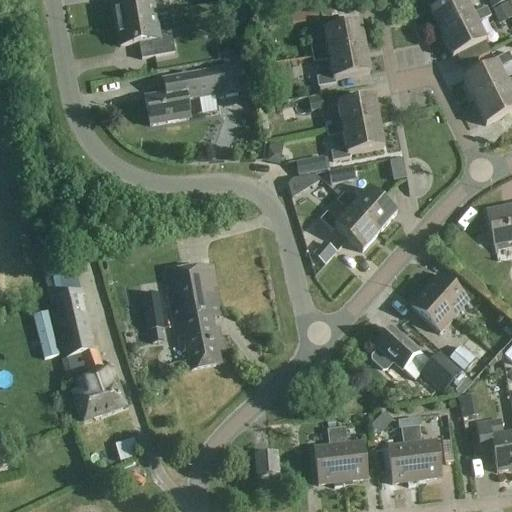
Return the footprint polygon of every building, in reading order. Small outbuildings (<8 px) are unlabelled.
[(125,0),(111,2),(115,26),(154,19),(151,0),(125,0)] [(428,16),(439,39),(473,23),(471,19),(465,5),(474,0),(459,0),(460,0),(428,16)] [(506,4),(504,0),(485,0),(491,11),(506,4)] [(511,13),(507,5),(491,14),(498,27),(511,18),(511,13)] [(321,21),(331,19),(329,9),(319,11),(321,21)] [(229,30),(246,27),(243,11),(226,15),(229,30)] [(473,23),(439,39),(451,62),(484,46),(475,28),(489,21),(485,12),(471,19),(473,23)] [(311,16),(303,17),(305,27),(313,26),(311,16)] [(141,62),(174,57),(171,40),(159,43),(154,19),(115,26),(119,50),(138,46),(141,62)] [(322,34),(325,48),(310,51),(313,66),(328,64),(327,59),(364,53),(359,27),(322,34)] [(327,59),(328,64),(331,79),(315,81),(317,91),(334,88),(334,84),(369,78),(364,53),(327,59)] [(494,68),(461,84),(472,107),(507,90),(505,86),(498,73),(511,65),(508,57),(492,65),(494,68)] [(186,103),(200,101),(217,98),(212,73),(196,76),(162,82),(165,97),(144,100),(149,129),(189,122),(186,103)] [(507,90),(472,107),(484,130),(511,116),(511,100),(509,95),(511,93),(511,82),(505,86),(507,90)] [(224,99),(209,100),(210,116),(225,115),(224,99)] [(310,113),(322,111),(320,100),(308,102),(310,113)] [(336,108),(339,123),(330,124),(331,130),(325,131),(326,141),(342,138),(341,134),(378,127),(373,102),(336,108)] [(341,134),(342,138),(344,153),(329,156),(331,166),(348,162),(348,159),(382,152),(378,127),(341,134)] [(296,167),(298,179),(325,174),(323,162),(296,167)] [(336,174),(328,175),(330,188),(355,183),(352,171),(336,174)] [(337,203),(348,214),(351,210),(378,236),(396,218),(369,192),(355,206),(343,196),(337,203)] [(511,207),(485,213),(486,217),(492,250),(511,246),(511,207)] [(351,210),(348,214),(337,225),(326,214),(319,221),(332,233),(334,231),(360,255),(378,236),(351,210)] [(323,245),(312,258),(325,269),(336,255),(323,245)] [(211,336),(209,321),(220,319),(211,269),(163,277),(175,342),(180,341),(182,351),(185,351),(190,374),(218,369),(216,358),(223,357),(221,343),(219,343),(218,335),(211,336)] [(424,294),(453,321),(468,305),(438,278),(424,294)] [(439,337),(453,321),(424,294),(409,310),(439,337)] [(50,301),(48,301),(49,305),(61,367),(67,382),(72,380),(71,378),(82,374),(86,384),(75,388),(78,395),(71,398),(82,427),(124,411),(127,410),(117,383),(115,383),(111,371),(103,374),(95,351),(92,353),(80,299),(79,295),(50,301)] [(141,299),(147,335),(150,334),(152,346),(162,345),(160,332),(162,331),(156,297),(141,299)] [(90,302),(95,322),(105,320),(100,299),(90,302)] [(401,374),(402,372),(415,383),(429,367),(430,366),(391,331),(390,332),(374,350),(377,353),(371,360),(371,364),(382,373),(385,373),(392,366),(401,374)] [(468,340),(462,347),(472,355),(477,348),(468,340)] [(449,362),(464,374),(474,362),(460,350),(449,362)] [(440,357),(423,375),(436,387),(452,369),(440,357)] [(416,388),(402,389),(403,403),(416,403),(416,388)] [(458,401),(461,421),(478,419),(474,398),(458,401)] [(496,476),(511,473),(511,437),(501,439),(498,424),(475,427),(480,456),(492,453),(496,476)] [(336,430),(344,488),(352,487),(352,482),(368,481),(363,443),(347,445),(346,429),(336,430)] [(335,489),(344,488),(336,430),(327,431),(329,448),(314,449),(318,486),(334,485),(335,489)] [(410,435),(411,443),(420,442),(419,434),(418,430),(409,432),(410,435)] [(400,433),(402,445),(411,443),(410,435),(409,432),(400,433)] [(411,443),(416,489),(425,488),(425,484),(440,482),(435,445),(421,447),(420,442),(411,443)] [(408,490),(416,489),(411,443),(402,445),(402,449),(387,451),(392,487),(407,485),(408,490)] [(256,479),(278,477),(277,457),(255,458),(256,479)]
